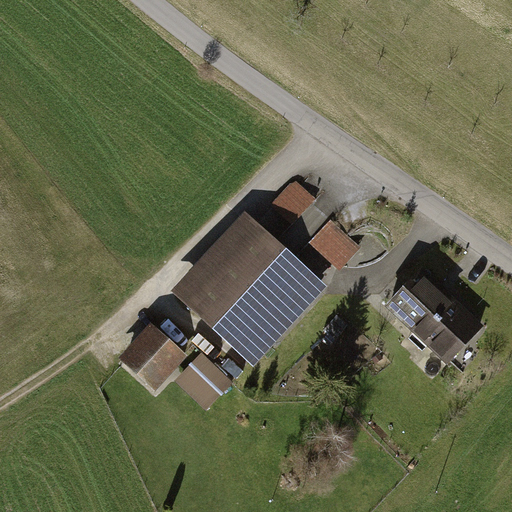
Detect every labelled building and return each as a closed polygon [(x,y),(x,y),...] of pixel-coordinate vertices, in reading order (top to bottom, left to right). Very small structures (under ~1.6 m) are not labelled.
[(295,229),(320,201),(296,180),(271,207),(295,229)] [(325,290),(243,214),(171,292),(253,368),(325,290)] [(334,226),(310,251),(335,276),(359,251),(334,226)] [(482,328),(420,270),(386,307),(447,365),(482,328)] [(185,357),(151,325),(119,359),(124,363),(154,391),(185,357)] [(233,384),(202,355),(175,383),(206,412),(233,384)]
